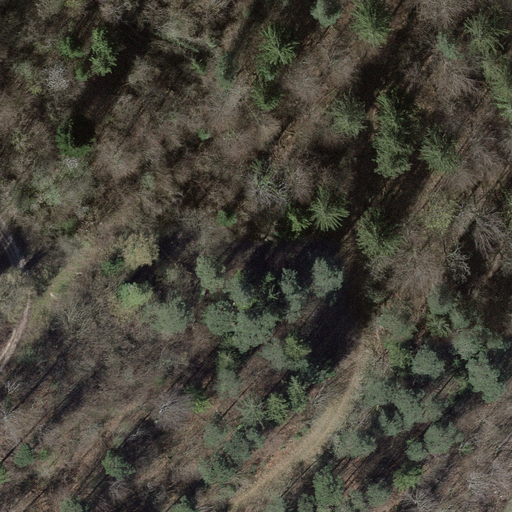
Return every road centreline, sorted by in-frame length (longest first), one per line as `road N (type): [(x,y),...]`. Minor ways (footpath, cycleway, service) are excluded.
road 1 (track): [(389,0),(362,108),(351,358),(327,427),(226,511)]
road 2 (track): [(0,371),(23,311),(15,252),(0,225)]
